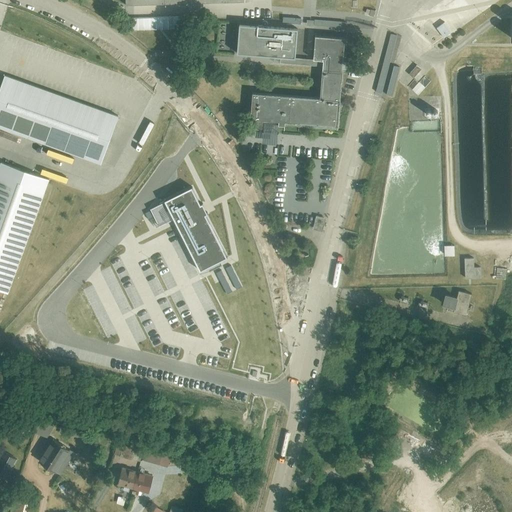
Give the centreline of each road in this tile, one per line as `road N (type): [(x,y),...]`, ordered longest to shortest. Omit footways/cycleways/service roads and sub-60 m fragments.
road 1 (residential): [(36,0),(118,46),(183,105),(241,184),(308,347)]
road 2 (residential): [(273,511),(308,347)]
